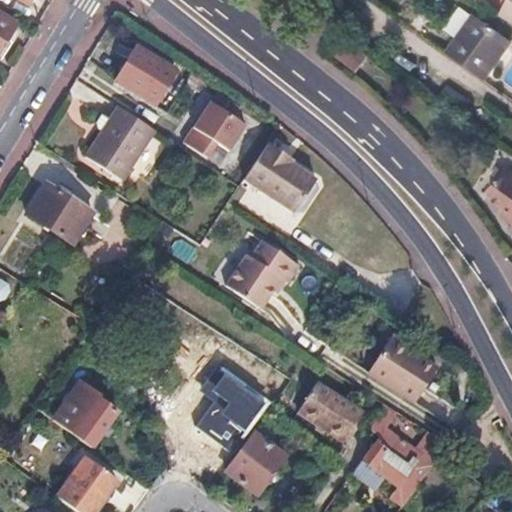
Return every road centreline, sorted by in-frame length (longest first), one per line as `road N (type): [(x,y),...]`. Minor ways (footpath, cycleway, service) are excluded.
road 1 (secondary): [(158,0),(295,111),(411,223),(511,405)]
road 2 (secondary): [(511,317),(480,259),(432,201),(316,88),(206,0)]
road 3 (residential): [(88,0),(0,144)]
